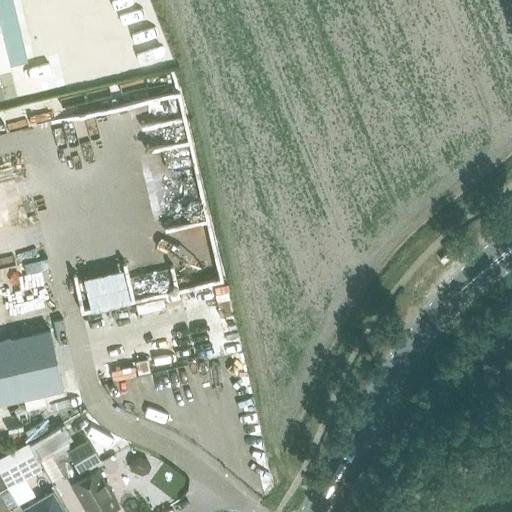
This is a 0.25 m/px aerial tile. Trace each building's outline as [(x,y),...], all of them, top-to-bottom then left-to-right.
[(0,68),(11,66),(0,21),(0,68)] [(44,62),(45,72),(65,69),(64,59),(44,62)] [(135,105),(144,148),(188,140),(174,73),(71,94),(75,117),(135,105)] [(82,273),(90,308),(131,298),(123,264),(82,273)] [(60,317),(52,318),(56,340),(64,338),(60,317)] [(0,340),(0,402),(64,388),(51,329),(0,340)] [(132,362),(109,366),(112,378),(135,374),(132,362)] [(511,362),(500,371),(511,387),(511,362)] [(29,443),(32,447),(39,461),(68,444),(58,427),(29,443)] [(88,439),(70,449),(68,451),(80,472),(101,460),(88,439)] [(27,443),(0,457),(0,471),(33,453),(27,443)] [(64,453),(43,465),(53,484),(65,477),(66,477),(75,472),(64,453)] [(132,470),(142,475),(149,472),(151,466),(148,459),(137,455),(131,457),(129,464),(132,470)] [(120,505),(99,469),(72,484),(88,511),(115,511),(116,511),(114,509),(120,505)] [(1,475),(0,475),(0,494),(9,510),(19,504),(8,485),(7,486),(1,475)] [(148,478),(135,485),(147,509),(160,502),(148,478)] [(44,493),(17,509),(19,511),(54,511),(51,505),(44,493)] [(0,511),(5,511),(9,510),(0,494),(0,511)]
